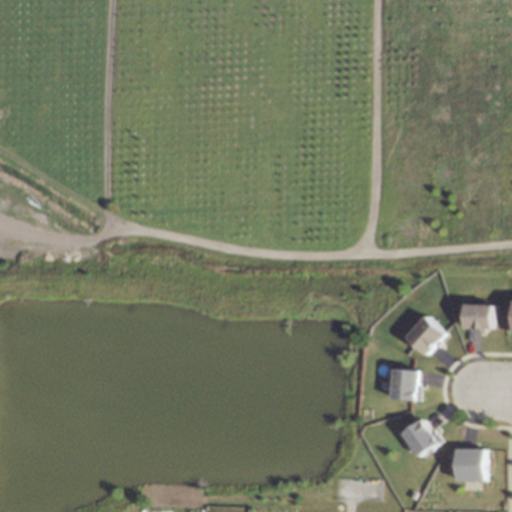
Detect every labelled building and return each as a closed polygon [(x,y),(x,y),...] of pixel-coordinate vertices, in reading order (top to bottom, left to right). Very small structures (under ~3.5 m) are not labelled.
[(473,300),(505,301),(504,331),(474,330),(473,300)] [(414,336),(436,313),(457,334),(437,355),(414,336)] [(400,367),(432,368),(431,398),(401,398),(400,367)] [(433,416),(451,442),(426,459),(409,434),(433,416)] [(467,448),(499,449),(498,479),(468,479),(467,448)]
